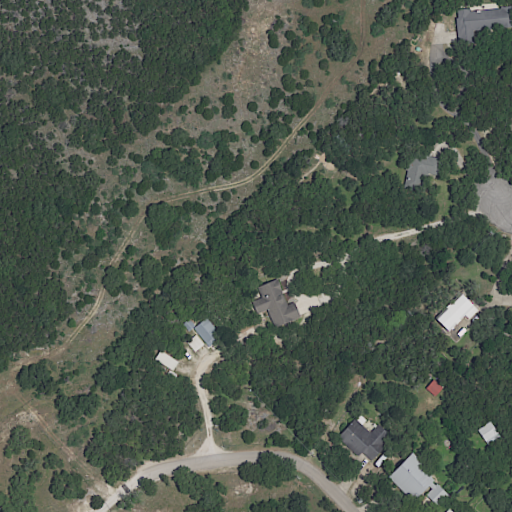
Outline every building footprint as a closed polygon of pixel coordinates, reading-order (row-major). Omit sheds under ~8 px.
[(456,21),(457,36),(507,32),(505,8),(462,12),(463,21),(456,21)] [(267,311),(274,329),(300,318),(296,308),(289,311),(276,280),(256,288),(259,297),(250,301),(256,315),(267,311)] [(447,332),(474,308),(462,295),(435,319),(447,332)] [(193,328),(207,348),(220,339),(206,319),(193,328)] [(186,343),(194,353),(204,345),(195,335),(186,343)] [(357,457),(361,453),(370,461),(387,441),(374,431),(373,431),(356,417),(336,439),(357,457)] [(388,478),(413,503),(423,493),(436,506),(447,495),(409,456),(388,478)]
